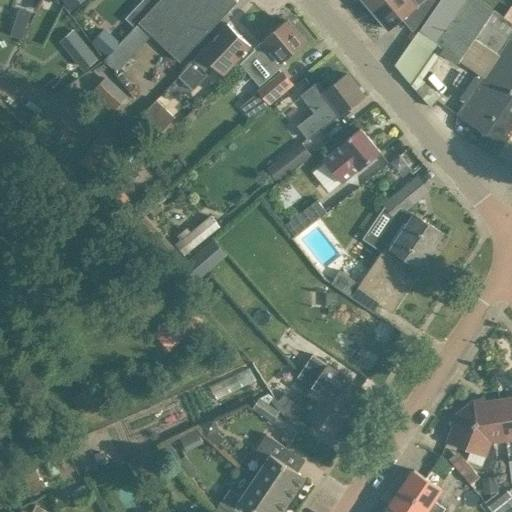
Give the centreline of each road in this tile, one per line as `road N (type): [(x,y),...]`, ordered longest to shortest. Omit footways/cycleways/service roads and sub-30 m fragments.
road 1 (residential): [(511,232),(313,0)]
road 2 (residential): [(344,511),(503,277)]
